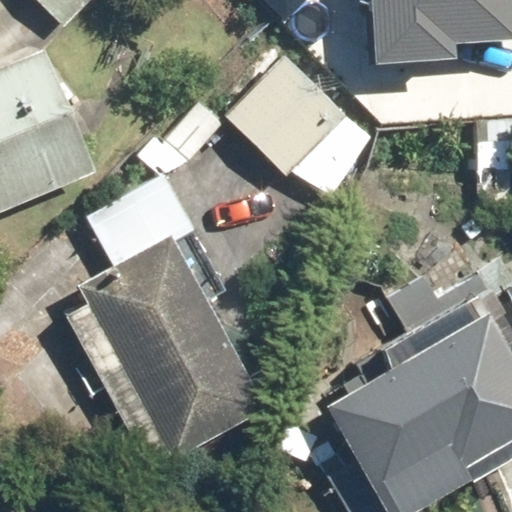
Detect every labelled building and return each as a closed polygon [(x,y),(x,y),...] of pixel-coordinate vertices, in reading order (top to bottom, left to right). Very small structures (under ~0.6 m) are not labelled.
[(35,0),(60,26),(87,0),(35,0)] [(511,0),(370,0),(374,52),(443,47),(441,29),(511,23),(511,0)] [(94,170),(43,42),(0,59),(0,207),(7,205),(94,170)] [(350,110),(285,50),(225,114),(290,174),(350,110)] [(198,97),(142,147),(165,173),(221,123),(198,97)] [(511,136),(474,136),(473,191),(511,192),(511,136)] [(107,262),(73,281),(84,302),(68,311),(147,458),(163,449),(167,457),(265,404),(173,235),(191,226),(161,171),(81,214),(107,262)] [(366,470),(390,511),(407,511),(472,475),(459,454),(511,423),(511,343),(489,304),(325,400),(366,470)]
